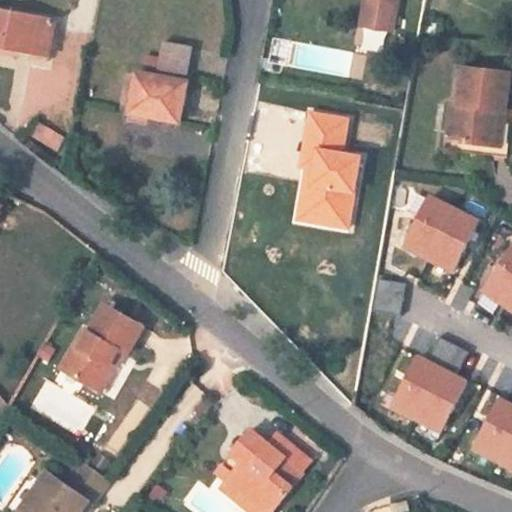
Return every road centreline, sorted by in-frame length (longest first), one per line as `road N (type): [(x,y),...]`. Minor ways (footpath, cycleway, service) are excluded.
road 1 (unclassified): [(0,147),(379,463)]
road 2 (unclassified): [(379,463),(491,511)]
